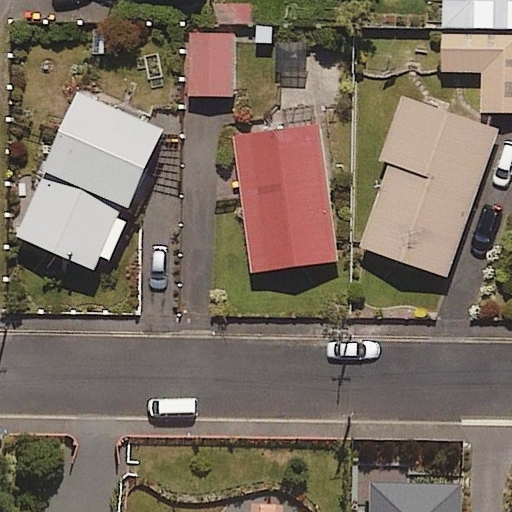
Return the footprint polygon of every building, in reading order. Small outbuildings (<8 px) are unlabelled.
[(511,0),(443,0),(444,29),(511,28),(511,0)] [(511,28),(444,29),(445,71),(484,70),(484,111),(511,110),(511,28)] [(233,33),(191,33),(191,94),(234,94),(233,33)] [(129,219),(120,215),(124,205),(130,207),(163,126),(77,92),(19,237),(98,269),(102,259),(111,263),(129,219)] [(498,129),(404,97),(382,162),(389,165),(362,246),(449,275),(498,129)] [(311,114),(231,128),(255,269),(336,255),(311,114)]
